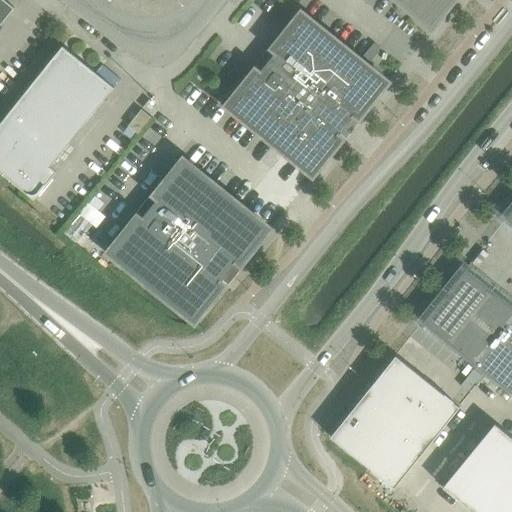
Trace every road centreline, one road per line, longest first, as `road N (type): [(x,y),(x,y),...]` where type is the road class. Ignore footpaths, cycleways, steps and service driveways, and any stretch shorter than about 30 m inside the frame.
road 1 (unclassified): [(511,21),(217,372)]
road 2 (unclassified): [(277,421),(511,112)]
road 3 (secondary): [(172,382),(43,305)]
road 4 (secondary): [(43,305),(143,417)]
